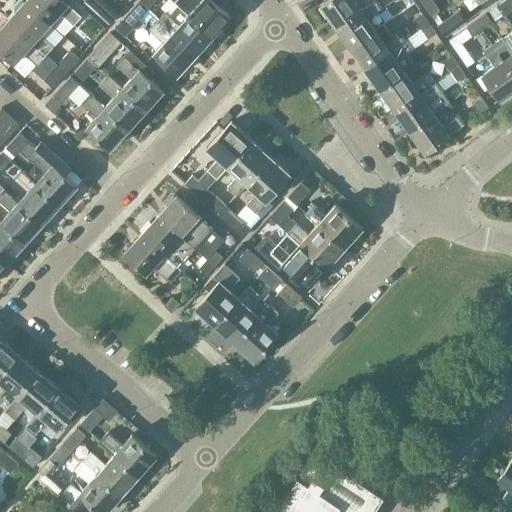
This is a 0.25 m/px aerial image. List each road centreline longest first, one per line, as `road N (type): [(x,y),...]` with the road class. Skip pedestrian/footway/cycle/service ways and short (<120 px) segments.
road 1 (residential): [(203,458),(25,303),(281,19)]
road 2 (residential): [(203,458),(428,213)]
road 3 (residential): [(428,213),(281,19)]
road 4 (residential): [(417,511),(511,350)]
